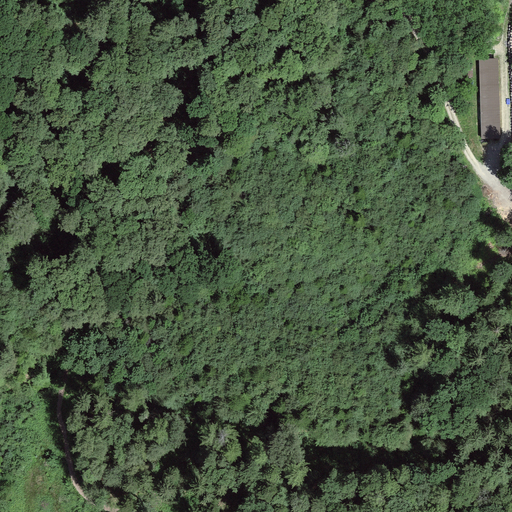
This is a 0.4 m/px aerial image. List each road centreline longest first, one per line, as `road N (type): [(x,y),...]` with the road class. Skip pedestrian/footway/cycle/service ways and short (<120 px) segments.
road 1 (track): [(511,198),(463,155),(436,80),(393,0)]
road 2 (track): [(511,478),(466,470),(413,478),(350,511)]
